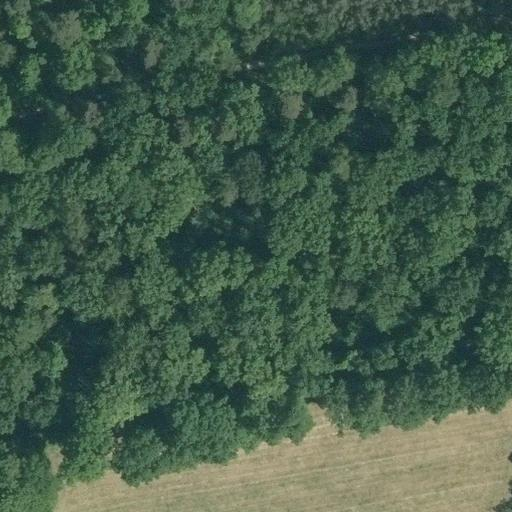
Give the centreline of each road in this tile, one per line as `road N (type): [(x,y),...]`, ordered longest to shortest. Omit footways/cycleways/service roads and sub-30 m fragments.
road 1 (track): [(511,22),(156,79),(0,116)]
road 2 (track): [(511,314),(0,400)]
